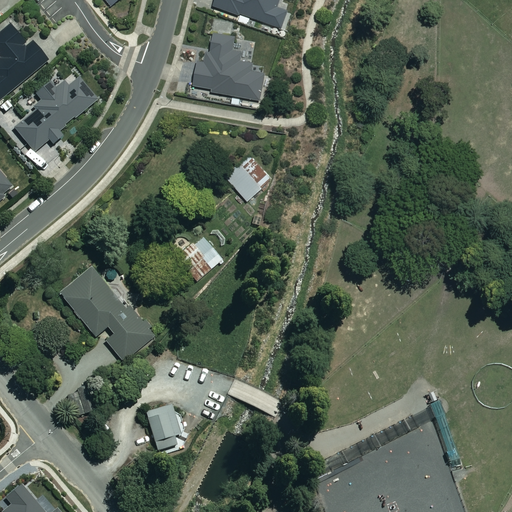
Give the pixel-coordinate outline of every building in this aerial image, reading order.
[(216,0),(214,6),(222,8),(221,12),(238,18),(239,14),(281,28),(287,10),(277,6),(279,0),(216,0)] [(0,98),(48,60),(33,42),(28,47),(10,25),(0,33),(0,98)] [(207,51),(205,62),(198,61),(194,86),(212,89),(212,91),(260,100),(265,73),(250,70),(252,62),(242,61),(244,52),(234,50),(236,36),(215,32),(211,52),(207,51)] [(36,94),(41,100),(34,106),(37,110),(15,129),(35,152),(49,140),(53,145),(67,132),(62,127),(75,116),(77,118),(99,100),(80,78),(69,87),(64,82),(56,89),(50,82),(36,94)] [(263,188),(241,164),(227,177),(248,201),(263,188)] [(0,200),(3,198),(1,196),(12,187),(0,172),(0,200)] [(222,261),(204,238),(195,246),(192,243),(176,257),(196,282),(222,261)] [(154,338),(95,265),(60,293),(96,337),(108,327),(115,335),(107,341),(124,362),(154,338)] [(460,460),(439,401),(430,404),(450,464),(460,460)] [(180,434),(172,405),(147,412),(157,451),(176,445),(174,436),(180,434)] [(0,453),(11,443),(6,437),(0,441),(0,453)] [(59,511),(56,508),(55,509),(43,494),(35,501),(21,484),(4,498),(10,504),(1,511),(59,511)]
